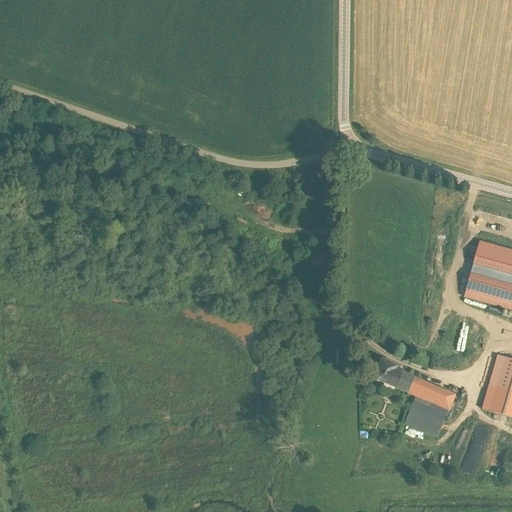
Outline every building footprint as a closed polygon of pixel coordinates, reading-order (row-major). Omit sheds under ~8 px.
[(464,298),(511,310),(511,250),(480,242),(464,298)] [(322,251),(321,252),(310,258),(314,268),(326,262),(322,251)] [(511,360),(497,356),(482,410),(511,418),(511,360)] [(374,380),(413,396),(410,404),(412,405),(411,408),(444,422),(456,396),(396,371),(398,367),(382,361),(374,380)] [(487,460),(485,473),(493,474),(495,461),(487,460)]
